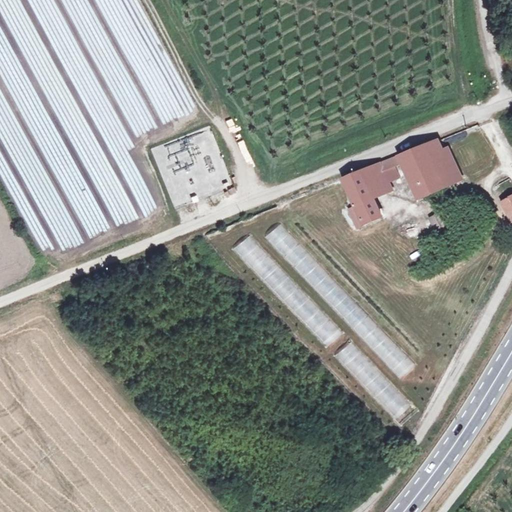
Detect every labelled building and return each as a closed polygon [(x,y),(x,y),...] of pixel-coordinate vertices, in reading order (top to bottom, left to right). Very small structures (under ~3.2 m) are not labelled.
[(229,130),(235,127),(230,119),(225,122),(229,130)] [(437,141),(398,156),(402,164),(419,200),(462,180),(447,149),(443,151),(437,141)] [(398,156),(362,171),(374,198),(392,191),(389,183),(398,179),(394,168),(402,164),(398,156)] [(362,171),(342,179),(355,206),(349,208),(358,228),(382,217),(374,198),(362,171)] [(511,196),(501,202),(511,221),(511,196)] [(443,213),(430,219),(439,236),(451,230),(443,213)] [(277,220),(260,236),(402,382),(419,366),(277,220)] [(250,234),(234,249),(326,346),(342,331),(250,234)] [(351,342),(336,356),(395,419),(410,406),(351,342)]
